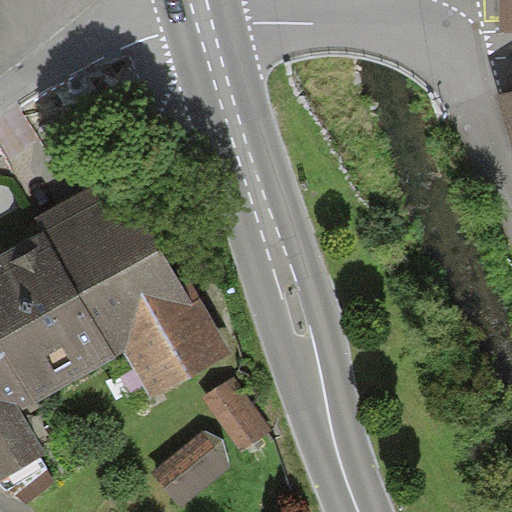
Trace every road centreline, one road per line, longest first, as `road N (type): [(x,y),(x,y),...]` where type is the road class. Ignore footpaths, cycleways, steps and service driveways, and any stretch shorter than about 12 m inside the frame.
road 1 (primary): [(361,511),(330,435),(207,22)]
road 2 (residential): [(460,66),(430,30),(207,22)]
road 3 (residential): [(207,22),(121,48),(0,123)]
road 4 (residential): [(511,194),(460,66)]
